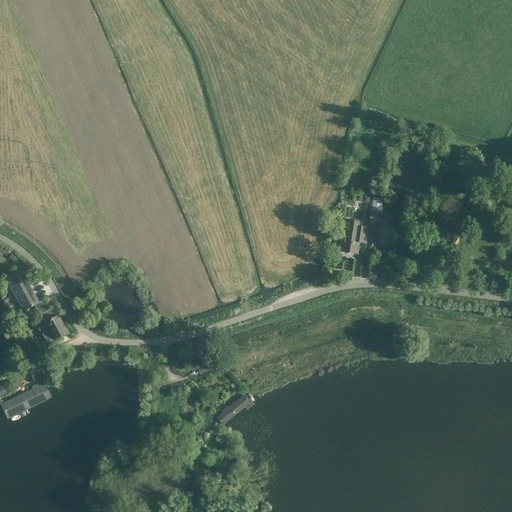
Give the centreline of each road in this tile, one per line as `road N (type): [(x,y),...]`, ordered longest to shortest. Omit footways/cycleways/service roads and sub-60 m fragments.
road 1 (unclassified): [(0,237),(39,267),(81,330),(121,343),(182,337),(350,284),(511,298)]
road 2 (track): [(40,0),(182,337)]
